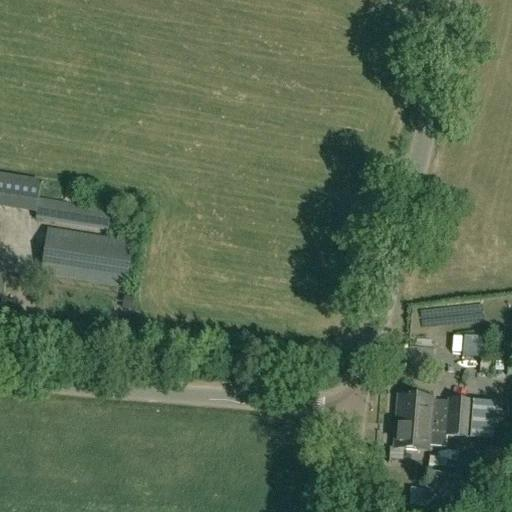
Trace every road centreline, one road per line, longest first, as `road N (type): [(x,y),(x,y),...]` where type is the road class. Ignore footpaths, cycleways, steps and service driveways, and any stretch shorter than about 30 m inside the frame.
road 1 (tertiary): [(355,410),(459,0)]
road 2 (unclassified): [(355,410),(0,382)]
